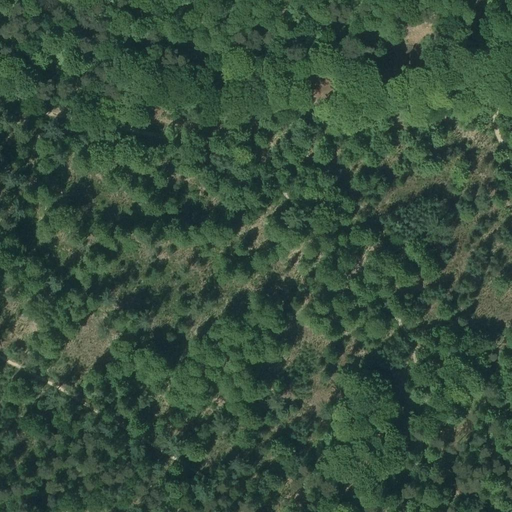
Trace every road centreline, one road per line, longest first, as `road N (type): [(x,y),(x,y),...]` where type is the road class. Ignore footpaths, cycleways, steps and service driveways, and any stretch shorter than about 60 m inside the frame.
road 1 (track): [(136,130),(206,145),(252,167),(348,255),(389,307),(414,353),(425,400),(406,511)]
road 2 (track): [(0,357),(252,511)]
road 3 (track): [(0,109),(136,130)]
